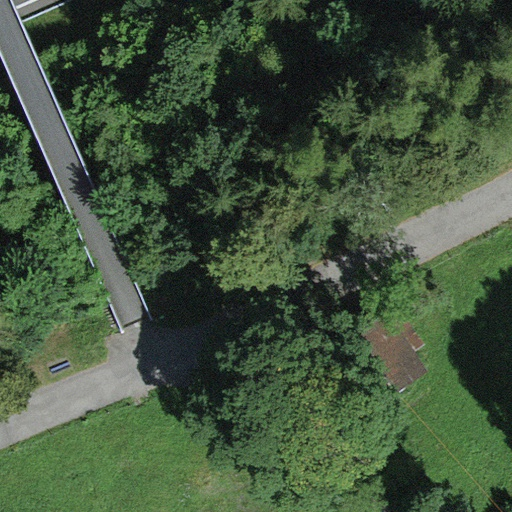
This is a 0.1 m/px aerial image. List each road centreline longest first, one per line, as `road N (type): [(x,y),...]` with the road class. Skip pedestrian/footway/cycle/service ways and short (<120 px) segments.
road 1 (unclassified): [(148,374),(511,175)]
road 2 (residential): [(148,374),(0,30)]
road 3 (track): [(414,511),(252,317)]
road 4 (unclassified): [(0,436),(148,374)]
